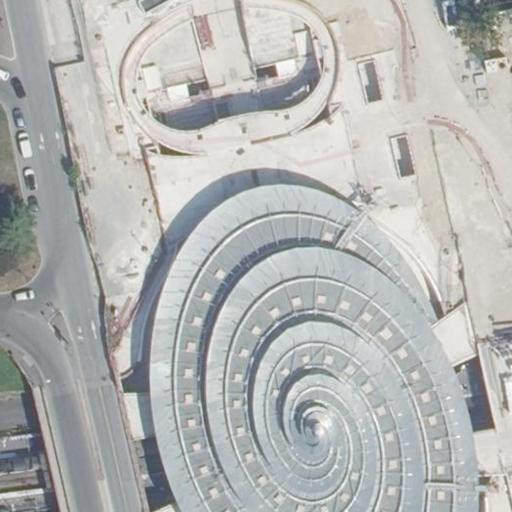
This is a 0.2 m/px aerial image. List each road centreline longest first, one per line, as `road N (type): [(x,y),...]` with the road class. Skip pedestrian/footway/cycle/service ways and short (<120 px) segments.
road 1 (unknown): [(352,0),(488,218),(506,272)]
road 2 (primary): [(126,511),(64,228)]
road 3 (primary): [(0,320),(51,357),(91,511)]
road 4 (primary): [(48,132),(24,0)]
road 5 (primary): [(0,305),(45,300),(56,284),(64,228)]
